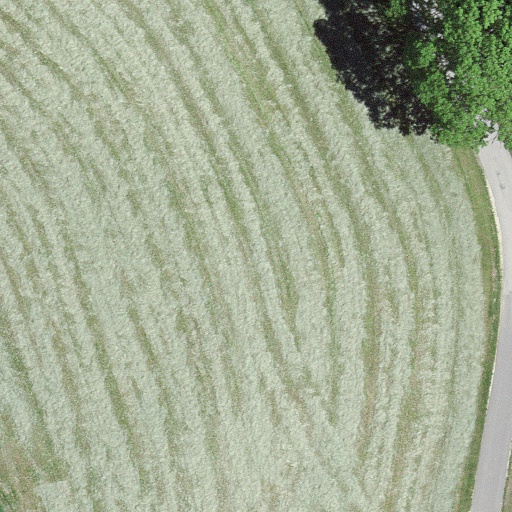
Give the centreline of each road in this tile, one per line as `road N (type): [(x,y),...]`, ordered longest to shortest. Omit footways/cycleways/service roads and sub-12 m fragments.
road 1 (unclassified): [(511,259),(488,131),(407,0)]
road 2 (unclassified): [(495,511),(511,391)]
